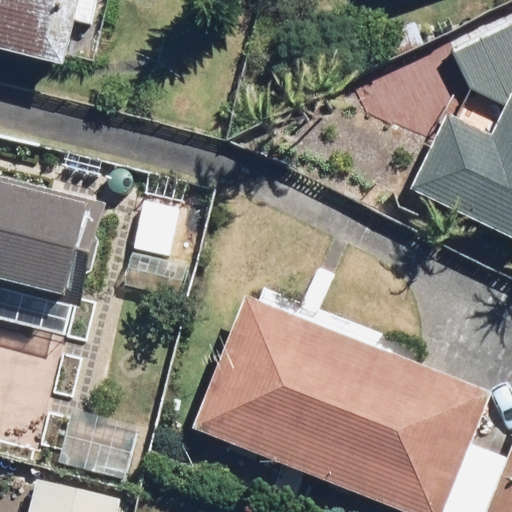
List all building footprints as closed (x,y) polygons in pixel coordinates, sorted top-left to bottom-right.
[(92,0),(0,0),(0,42),(78,61),(92,0)] [(511,109),(499,137),(447,112),(411,185),(511,233),(511,109)] [(106,200),(0,169),(0,317),(68,336),(106,200)] [(185,202),(142,196),(134,254),(177,260),(185,202)] [(256,292),(202,424),(417,511),(457,511),(505,394),(256,292)] [(148,424),(75,404),(60,457),(133,477),(148,424)] [(511,511),(511,463),(492,511),(511,511)] [(126,511),(131,493),(40,472),(31,511),(126,511)]
